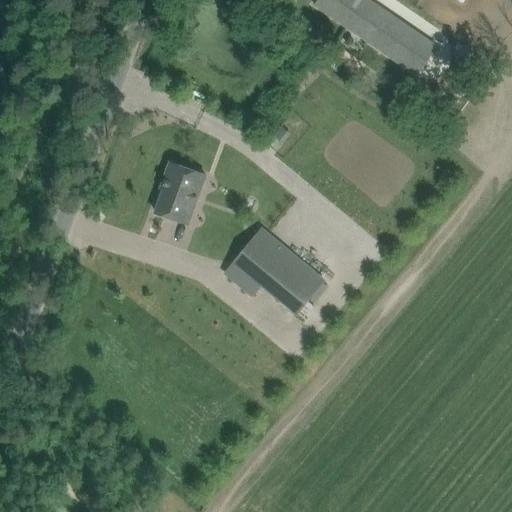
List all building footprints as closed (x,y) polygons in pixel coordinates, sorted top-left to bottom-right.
[(318,0),(315,5),(417,74),(436,46),(367,0),(318,0)] [(156,213),(188,224),(205,175),(170,162),(164,180),(167,181),(156,213)] [(234,262),(297,314),(324,281),(261,229),(234,262)] [(511,349),(383,248),(322,326),(506,471),(511,463),(511,349)] [(201,292),(158,345),(328,481),(370,428),(201,292)] [(324,503),(335,511),(473,511),(380,435),(324,503)]
